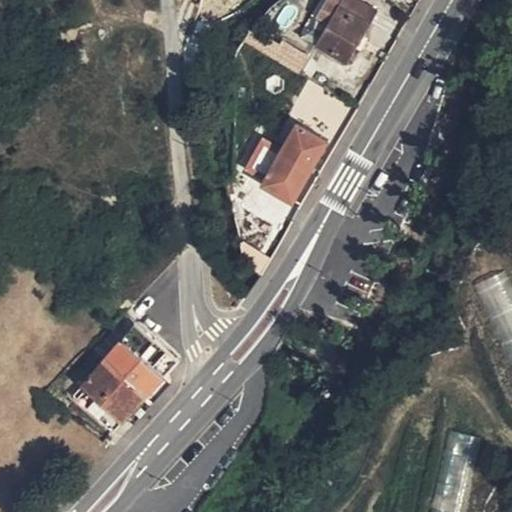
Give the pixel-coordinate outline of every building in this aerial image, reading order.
[(379,9),(362,0),(345,0),(320,46),(349,63),(379,9)] [(300,122),(266,184),(297,203),(332,140),(300,122)] [(511,345),(511,273),(508,265),(481,277),(511,345)] [(104,361),(145,399),(178,363),(136,323),(104,361)] [(297,340),(315,353),(321,343),(303,330),(297,340)] [(104,361),(73,397),(113,433),(145,399),(104,361)]
